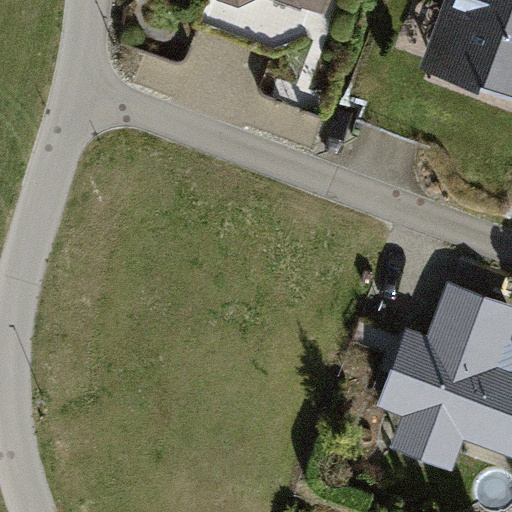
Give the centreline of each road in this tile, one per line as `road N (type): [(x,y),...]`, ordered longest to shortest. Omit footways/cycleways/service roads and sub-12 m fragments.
road 1 (residential): [(86,96),(511,247)]
road 2 (residential): [(86,96),(37,231),(4,380),(32,511)]
